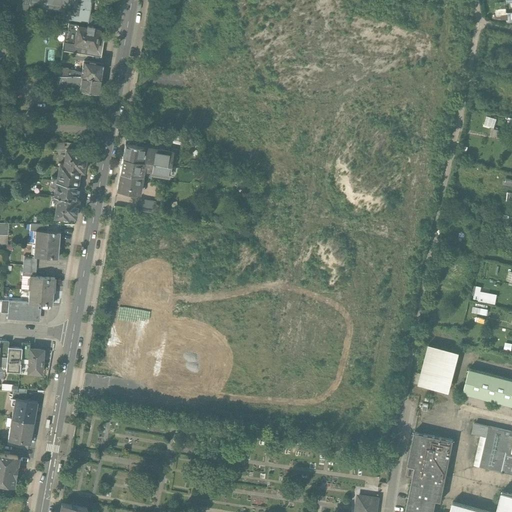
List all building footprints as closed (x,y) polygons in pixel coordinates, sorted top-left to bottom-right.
[(91,0),(17,0),(16,10),(88,22),(91,0)] [(495,9),(495,19),(506,19),(506,8),(495,9)] [(87,28),(77,26),(78,25),(68,23),(67,30),(65,30),(61,50),(100,56),(104,37),(98,36),(99,30),(92,29),(93,26),(87,25),(87,28)] [(102,63),(83,60),(81,73),(75,72),(74,71),(68,70),(68,69),(59,68),(59,76),(81,76),(99,79),(102,63)] [(59,76),(50,76),(49,91),(79,92),(79,90),(97,92),(99,79),(81,76),(59,76)] [(486,116),(484,124),(494,127),(496,118),(486,116)] [(172,152),(125,144),(122,158),(170,166),(172,152)] [(89,153),(67,149),(66,150),(63,164),(59,164),(58,169),(81,175),(85,175),(89,153)] [(170,166),(122,158),(120,172),(140,175),(141,169),(143,169),(151,171),(151,173),(168,176),(170,166)] [(81,175),(58,169),(57,178),(51,177),(51,180),(79,187),(81,175)] [(140,175),(120,172),(117,190),(139,193),(142,176),(140,175)] [(467,197),(470,182),(455,179),(452,193),(467,197)] [(79,187),(51,180),(50,184),(56,185),(54,196),(76,201),(79,187)] [(76,201),(54,196),(53,200),(57,201),(53,218),(61,219),(60,223),(68,223),(69,220),(76,221),(80,202),(76,201)] [(151,201),(137,199),(135,209),(149,211),(151,201)] [(48,225),(30,225),(30,231),(36,231),(35,243),(59,245),(60,232),(47,231),(48,225)] [(59,245),(35,243),(33,256),(33,259),(37,259),(58,260),(59,245)] [(33,256),(21,256),(21,263),(36,264),(37,259),(33,259),(33,256)] [(35,277),(22,276),(21,289),(29,290),(53,292),(54,292),(55,278),(35,277)] [(494,304),(497,294),(480,290),(481,286),(475,285),(472,299),(494,304)] [(53,292),(29,290),(28,302),(28,305),(38,306),(52,307),(53,292)] [(9,300),(1,300),(0,313),(7,314),(8,314),(9,300)] [(28,302),(9,300),(8,314),(7,314),(7,320),(39,322),(40,310),(38,310),(38,306),(28,305),(28,302)] [(21,348),(8,347),(9,342),(0,340),(0,356),(7,357),(6,370),(19,371),(20,358),(21,348)] [(43,349),(30,348),(30,343),(21,343),(21,348),(20,358),(29,359),(28,372),(41,373),(43,349)] [(459,353),(428,345),(418,384),(449,392),(459,353)] [(511,380),(469,370),(463,393),(511,405),(511,380)] [(25,392),(14,391),(12,399),(15,400),(15,399),(24,400),(25,392)] [(24,400),(15,399),(15,400),(11,418),(33,422),(36,402),(24,400)] [(33,422),(11,418),(11,419),(14,419),(12,426),(10,426),(8,439),(16,441),(28,443),(30,443),(33,422)] [(489,426),(462,420),(460,430),(486,437),(489,426)] [(511,511),(511,431),(489,426),(486,437),(479,466),(500,471),(494,499),(479,496),(476,509),(464,506),(462,511),(511,511)] [(453,440),(414,432),(407,465),(415,467),(405,511),(433,511),(436,500),(441,501),(453,440)] [(28,443),(16,441),(15,447),(27,449),(28,443)] [(18,456),(0,452),(0,481),(13,484),(18,456)] [(375,511),(378,498),(361,496),(358,496),(355,511),(375,511)] [(462,511),(464,506),(446,501),(443,511),(462,511)]
